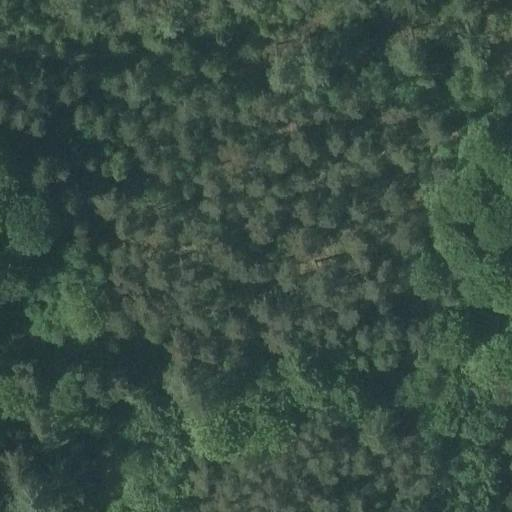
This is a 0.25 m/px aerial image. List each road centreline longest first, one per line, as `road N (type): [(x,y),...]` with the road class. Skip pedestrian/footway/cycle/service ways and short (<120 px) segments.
road 1 (track): [(511,412),(0,381)]
road 2 (track): [(511,76),(0,57)]
